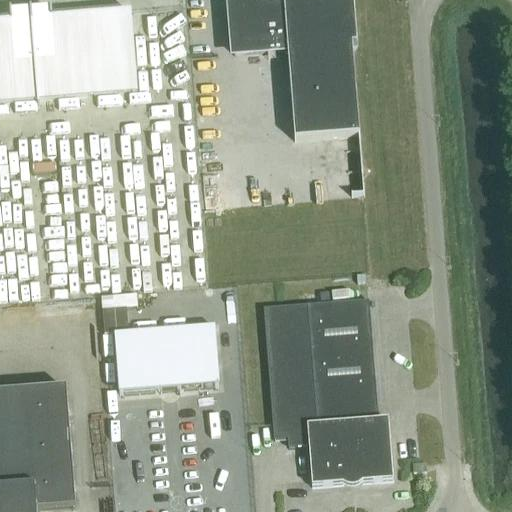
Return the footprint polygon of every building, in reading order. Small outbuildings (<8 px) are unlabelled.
[(353,0),(315,0),(231,7),(235,57),(288,53),(295,144),(360,138),(352,48),(357,48),(353,0)] [(7,25),(0,25),(0,105),(138,94),(131,15),(43,22),(43,13),(6,15),(7,25)] [(369,303),(264,312),(274,443),(288,442),(289,451),(309,449),(312,490),(393,484),(388,422),(379,423),(369,303)] [(105,337),(129,335),(127,311),(104,313),(105,337)] [(120,398),(220,390),(215,329),(115,338),(120,398)] [(75,511),(67,392),(0,397),(0,511),(75,511)] [(426,466),(413,467),(414,476),(427,475),(426,466)]
